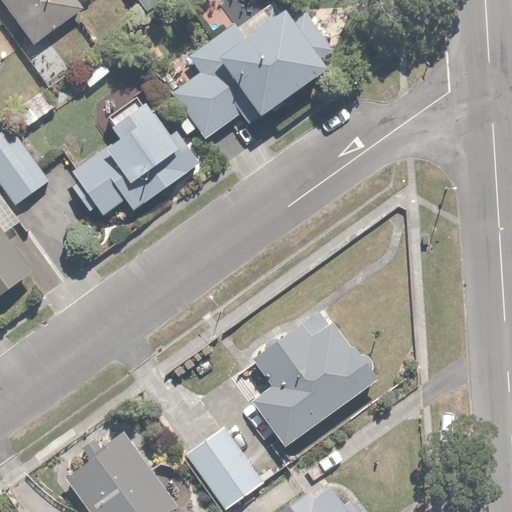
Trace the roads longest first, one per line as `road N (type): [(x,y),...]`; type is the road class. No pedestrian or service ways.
road 1 (residential): [(493,73),(452,89),(0,404)]
road 2 (residential): [(493,73),(511,414)]
